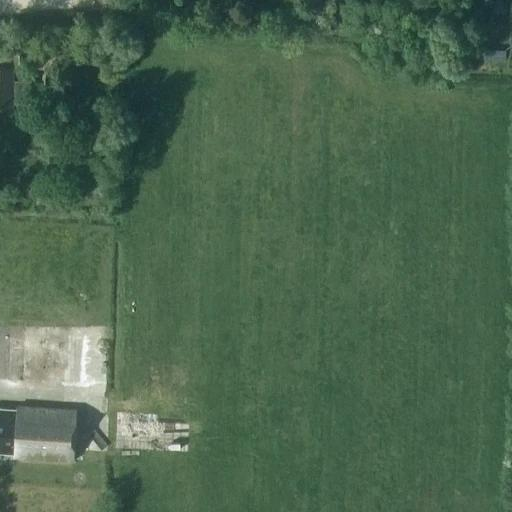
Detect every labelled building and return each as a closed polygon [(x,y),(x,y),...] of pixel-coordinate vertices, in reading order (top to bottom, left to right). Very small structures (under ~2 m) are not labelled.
[(487,8),(494,12),(502,7),(502,0),(488,0),(488,2),(487,8)] [(69,45),(69,64),(106,63),(105,45),(69,45)] [(0,105),(11,106),(11,103),(29,103),(30,80),(12,80),(12,67),(18,67),(18,53),(0,52),(0,105)] [(74,154),(94,155),(95,135),(75,134),(74,154)] [(23,339),(8,338),(8,382),(66,383),(65,372),(70,372),(71,326),(46,326),(45,328),(23,327),(23,339)] [(0,407),(0,451),(14,452),(14,455),(74,459),(77,409),(11,405),(11,408),(0,407)]
